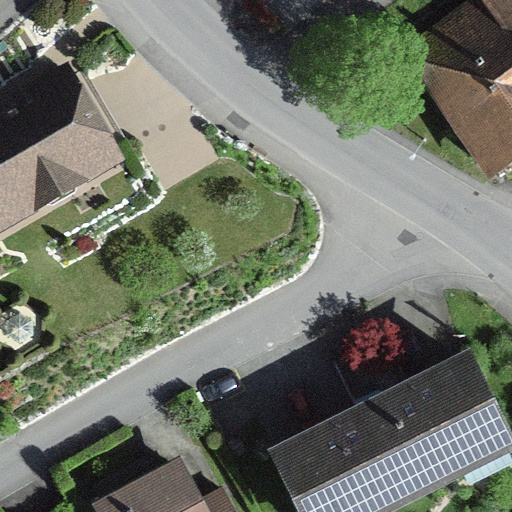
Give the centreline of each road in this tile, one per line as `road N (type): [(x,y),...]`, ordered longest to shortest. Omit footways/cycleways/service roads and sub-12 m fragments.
road 1 (residential): [(0,460),(313,287),(436,196)]
road 2 (tertiary): [(168,0),(258,84),(436,196)]
